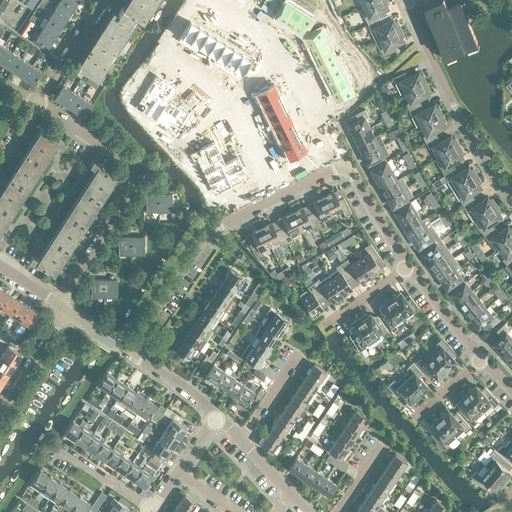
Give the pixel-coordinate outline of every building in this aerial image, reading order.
[(37,0),(30,0),(27,6),(32,9),(37,0)] [(63,0),(60,0),(55,8),(68,17),(75,7),(63,0)] [(143,21),(156,0),(126,0),(122,7),(118,13),(113,9),(77,65),(98,78),(132,25),(129,23),(134,15),(143,21)] [(295,0),(286,0),(277,16),(285,22),(298,2),(295,0)] [(364,15),(369,24),(381,18),(378,13),(389,8),(387,4),(389,3),(387,0),(377,0),(366,6),(369,13),(364,15)] [(470,23),(465,1),(448,8),(444,0),(441,0),(430,5),(433,14),(426,16),(439,36),(449,60),(462,52),(461,51),(464,49),(465,51),(479,48),(470,23)] [(298,2),(285,22),(294,27),(307,7),(298,2)] [(307,7),(294,27),(303,33),(316,13),(307,7)] [(55,8),(49,18),(62,27),(68,17),(55,8)] [(49,18),(42,28),(56,37),(62,27),(49,18)] [(369,24),(376,40),(401,28),(398,21),(396,23),(394,19),(383,24),(381,18),(369,24)] [(29,19),(20,33),(27,38),(30,34),(26,32),(32,22),(29,19)] [(191,20),(178,40),(187,46),(199,26),(191,20)] [(327,25),(305,36),(310,45),(327,37),(331,34),(327,25)] [(199,26),(187,46),(195,52),(198,48),(208,32),(199,26)] [(56,37),(42,28),(36,38),(49,47),(56,37)] [(401,28),(376,40),(384,57),(397,51),(394,45),(404,40),(403,36),(405,35),(401,28)] [(11,32),(7,38),(13,41),(17,36),(11,32)] [(208,32),(198,48),(207,53),(217,37),(208,32)] [(217,37),(207,53),(215,58),(225,43),(217,37)] [(327,37),(310,45),(315,54),(332,46),(327,37)] [(225,43),(215,58),(213,62),(221,68),(234,48),(225,43)] [(0,49),(0,62),(4,65),(12,52),(3,45),(0,49)] [(332,46),(315,54),(319,63),(336,55),(332,46)] [(234,48),(221,68),(230,73),(243,54),(234,48)] [(4,65),(14,72),(22,58),(12,52),(4,65)] [(336,55),(319,63),(324,72),(345,62),(340,53),(336,55)] [(243,54),(230,73),(239,79),(243,72),(245,73),(249,66),(248,65),(252,59),(243,54)] [(14,72),(23,78),(32,65),(22,58),(14,72)] [(345,62),(324,72),(328,82),(350,71),(345,62)] [(32,65),(23,78),(34,84),(42,71),(32,65)] [(350,71),(328,82),(333,91),(350,83),(354,80),(350,71)] [(394,77),(402,93),(427,82),(424,75),(421,76),(420,72),(409,77),(406,71),(394,77)] [(139,101),(136,106),(155,119),(176,132),(189,112),(169,99),(176,87),(156,74),(139,101)] [(407,104),(410,110),(422,104),(419,99),(430,93),(428,90),(430,88),(427,82),(402,93),(402,94),(407,92),(411,101),(407,104)] [(350,83),(333,91),(338,100),(355,92),(350,83)] [(54,98),(64,104),(73,91),(63,84),(54,98)] [(260,90),(252,94),(257,104),(262,102),(278,93),(274,84),(268,87),(267,85),(259,89),(260,90)] [(64,104),(74,111),(83,97),(73,91),(64,104)] [(278,93),(262,102),(266,110),(283,102),(278,93)] [(83,97),(74,111),(84,117),(93,104),(83,97)] [(283,102),(266,110),(261,113),(266,122),(271,120),(287,112),(283,102)] [(423,124),(443,114),(439,107),(437,108),(435,104),(425,110),(422,104),(410,110),(413,116),(412,116),(417,126),(423,124)] [(351,130),(353,135),(371,127),(366,117),(369,116),(366,109),(357,113),(360,119),(350,125),(352,130),(351,130)] [(382,113),(385,119),(391,117),(388,111),(382,113)] [(287,112),(271,120),(275,129),(292,121),(287,112)] [(423,136),(427,143),(439,136),(436,131),(446,125),(444,122),(446,121),(443,114),(423,124),(428,134),(423,136)] [(391,117),(385,119),(388,125),(394,123),(391,117)] [(292,121),(275,129),(271,131),(275,140),(297,130),(292,121)] [(357,139),(359,144),(380,134),(375,136),(371,127),(353,135),(356,140),(357,139)] [(67,143),(41,128),(0,192),(0,242),(2,243),(5,238),(0,234),(0,233),(57,144),(63,148),(67,143)] [(394,131),(397,137),(403,135),(400,129),(394,131)] [(297,130),(275,140),(280,149),(301,139),(297,130)] [(361,150),(363,154),(385,144),(380,134),(359,144),(362,149),(361,150)] [(403,135),(397,137),(400,143),(406,141),(403,135)] [(434,146),(440,156),(460,145),(456,138),(454,139),(452,136),(441,142),(439,136),(427,143),(430,149),(434,146)] [(301,139),(280,149),(284,159),(306,149),(301,139)] [(215,140),(193,151),(214,194),(249,177),(238,156),(225,162),(215,140)] [(385,144),(363,154),(365,159),(366,158),(369,164),(377,160),(380,165),(387,161),(385,156),(390,154),(385,144)] [(441,168),(445,174),(456,167),(453,162),(463,156),(461,153),(463,152),(460,145),(440,156),(435,158),(441,168)] [(403,156),(407,162),(412,159),(409,153),(403,156)] [(412,159),(407,162),(410,168),(416,165),(412,159)] [(54,275),(93,214),(117,177),(101,167),(102,165),(94,160),(90,165),(96,169),(44,251),(39,259),(33,256),(29,261),(38,266),(38,265),(54,275)] [(374,175),(376,179),(393,170),(388,160),(380,165),(377,160),(369,164),(370,164),(372,169),(375,174),(374,175)] [(447,181),(454,190),(478,175),(474,169),(472,170),(469,167),(459,173),(456,167),(445,174),(448,180),(447,181)] [(380,183),(383,188),(398,179),(393,170),(376,179),(379,184),(380,183)] [(414,175),(417,181),(423,178),(420,172),(414,175)] [(460,199),(464,205),(475,198),(472,193),(482,187),(480,183),(482,182),(478,175),(454,190),(460,200),(460,199)] [(398,179),(383,188),(385,193),(384,193),(387,198),(404,189),(408,186),(403,177),(398,179)] [(423,178),(417,181),(421,187),(426,183),(423,178)] [(404,189),(387,198),(390,202),(394,207),(409,198),(414,196),(408,186),(404,189)] [(329,194),(324,197),(332,214),(341,209),(345,216),(351,213),(344,197),(338,200),(334,193),(330,195),(329,194)] [(427,196),(430,202),(436,198),(432,193),(427,196)] [(159,212),(159,194),(146,194),(146,212),(159,212)] [(172,194),(159,194),(159,212),(172,212),(172,194)] [(474,221),(497,205),(493,199),(491,200),(488,196),(479,203),(475,198),(464,205),(468,211),(467,212),(474,221)] [(318,210),(312,213),(320,229),(326,226),(323,219),(332,214),(324,197),(318,200),(318,201),(314,203),(318,210)] [(436,198),(430,202),(434,208),(439,204),(436,198)] [(398,217),(401,221),(417,210),(411,201),(396,211),(399,216),(398,217)] [(474,221),(485,235),(496,228),(492,223),(502,216),(500,213),(501,211),(497,205),(474,221)] [(298,209),(292,212),(301,230),(310,225),(314,232),(320,229),(312,213),(307,216),(303,208),(299,210),(298,209)] [(404,225),(408,229),(423,219),(422,219),(417,210),(401,221),(404,225)] [(438,214),(442,220),(447,217),(444,211),(438,214)] [(287,226),(281,228),(289,244),(295,241),(292,234),(301,230),(292,212),(286,215),(287,216),(283,218),(287,226)] [(410,235),(412,239),(433,226),(427,216),(422,219),(423,219),(408,229),(411,234),(410,235)] [(447,217),(442,220),(446,226),(451,222),(447,217)] [(267,225),(261,228),(270,245),(279,241),(283,247),(289,244),(281,228),(275,231),(272,224),(268,226),(267,225)] [(416,243),(419,248),(427,243),(430,248),(442,239),(441,237),(433,226),(412,239),(415,243),(416,243)] [(496,250),(500,247),(511,238),(511,228),(511,229),(509,226),(500,233),(496,228),(485,235),(489,241),(496,250)] [(270,245),(261,228),(255,231),(256,232),(252,234),(255,241),(250,244),(254,254),(260,260),(266,255),(261,250),(270,245)] [(346,228),(341,231),(344,237),(350,233),(346,228)] [(340,230),(325,239),(329,246),(344,237),(341,231),(340,230)] [(455,235),(459,240),(464,236),(460,231),(455,235)] [(353,234),(346,238),(349,244),(356,240),(353,234)] [(464,236),(459,240),(463,245),(468,242),(464,236)] [(132,255),(132,237),(119,237),(119,255),(132,255)] [(145,237),(132,237),(132,255),(145,255),(145,237)] [(346,238),(339,242),(342,248),(349,244),(346,238)] [(503,259),(507,265),(511,260),(511,238),(500,247),(507,256),(503,259)] [(425,258),(428,262),(448,248),(442,239),(430,248),(427,243),(419,248),(420,247),(423,252),(423,253),(426,257),(425,258)] [(369,254),(360,260),(371,275),(376,272),(376,271),(380,268),(375,261),(380,258),(370,243),(364,247),(369,254)] [(334,249),(341,258),(346,255),(339,245),(334,249)] [(432,266),(435,270),(454,257),(448,248),(428,262),(431,266),(432,266)] [(466,254),(469,259),(475,255),(471,250),(466,254)] [(475,255),(469,259),(473,265),(479,261),(475,255)] [(438,276),(441,280),(456,269),(456,268),(461,265),(454,257),(435,270),(439,275),(438,276)] [(347,259),(341,263),(351,278),(356,274),(361,281),(365,279),(371,275),(360,260),(351,266),(347,259)] [(337,269),(328,275),(342,295),(348,291),(347,291),(351,288),(346,281),(351,278),(341,263),(336,267),(337,269)] [(288,266),(282,270),(285,275),(291,272),(292,271),(291,269),(289,266),(288,266)] [(445,283),(448,288),(455,283),(459,287),(466,282),(466,281),(465,282),(462,278),(463,278),(456,269),(441,280),(444,284),(445,283)] [(230,270),(223,280),(235,288),(242,278),(230,270)] [(282,270),(276,273),(280,279),(285,275),(282,270)] [(481,275),(485,280),(490,276),(486,271),(481,275)] [(319,279),(313,283),(323,298),(328,294),(333,301),(336,298),(337,299),(342,295),(328,275),(320,281),(319,279)] [(490,276),(485,280),(490,285),(494,281),(490,276)] [(91,298),(104,298),(104,279),(92,279),(91,298)] [(104,279),(104,298),(117,298),(117,279),(104,279)] [(223,280),(217,290),(229,298),(229,297),(235,288),(223,280)] [(455,298),(458,302),(473,290),(466,282),(459,287),(455,283),(448,288),(449,288),(452,292),(452,293),(456,297),(455,298)] [(323,298),(313,283),(307,287),(312,293),(309,295),(307,292),(305,291),(301,295),(301,296),(303,299),(308,307),(307,308),(312,316),(319,311),(323,308),(318,301),(323,298)] [(0,306),(1,307),(10,294),(0,287),(0,306)] [(495,292),(499,297),(504,293),(500,288),(495,292)] [(217,290),(210,300),(225,310),(226,308),(227,308),(232,301),(231,300),(232,299),(229,297),(229,298),(217,290)] [(462,305),(466,310),(480,298),(473,290),(458,302),(461,306),(462,305)] [(253,291),(249,297),(253,300),(257,293),(253,291)] [(391,299),(390,300),(405,320),(420,310),(408,295),(404,298),(400,293),(397,295),(394,294),(391,296),(391,299)] [(504,293),(499,297),(503,302),(508,298),(504,293)] [(1,307),(11,314),(20,301),(10,294),(1,307)] [(253,300),(249,297),(245,303),(249,306),(253,300)] [(468,315),(472,319),(487,307),(480,298),(466,310),(469,314),(468,315)] [(206,306),(203,310),(215,318),(216,318),(218,319),(219,318),(220,318),(225,311),(225,310),(210,300),(207,299),(204,304),(206,306)] [(405,320),(390,300),(387,299),(384,301),(384,304),(381,307),(384,311),(379,315),(390,330),(405,320)] [(11,314),(21,320),(30,307),(20,301),(11,314)] [(30,307),(21,320),(31,326),(39,313),(30,307)] [(487,307),(472,319),(475,323),(476,322),(480,327),(489,319),(493,324),(500,318),(496,313),(493,315),(487,307)] [(251,308),(247,314),(251,317),(255,311),(251,308)] [(267,317),(262,324),(266,327),(279,335),(289,320),(270,308),(265,314),(267,317)] [(199,316),(197,320),(209,328),(215,318),(203,310),(200,309),(197,314),(199,316)] [(239,311),(235,317),(239,320),(243,314),(239,311)] [(366,313),(358,318),(376,344),(382,340),(383,335),(388,331),(378,316),(373,319),(370,314),(368,315),(366,313)] [(251,317),(247,314),(243,321),(247,323),(251,317)] [(239,320),(235,317),(231,323),(235,326),(239,320)] [(376,344),(358,318),(351,324),(352,326),(350,328),(354,333),(349,336),(360,351),(366,347),(370,348),(376,344)] [(197,320),(190,329),(202,338),(202,337),(209,328),(197,320)] [(259,329),(255,334),(260,337),(272,345),(274,342),(279,335),(266,327),(262,324),(261,323),(258,328),(259,329)] [(497,348),(501,352),(511,341),(511,335),(508,331),(510,329),(505,324),(498,330),(503,335),(494,343),(498,348),(497,348)] [(238,328),(233,334),(238,337),(242,330),(238,328)] [(190,329),(183,339),(195,348),(199,350),(206,340),(202,337),(202,338),(190,329)] [(226,330),(222,337),(226,339),(231,333),(226,330)] [(238,337),(233,334),(229,340),(233,343),(238,337)] [(249,344),(248,344),(265,355),(268,357),(272,351),(270,349),(272,345),(260,337),(255,334),(249,344)] [(226,339),(222,337),(218,343),(222,346),(226,339)] [(436,347),(430,352),(446,369),(448,367),(449,367),(452,367),(454,365),(454,362),(455,362),(451,357),(455,353),(441,337),(435,342),(435,345),(436,347)] [(195,348),(183,339),(183,340),(180,339),(177,344),(179,346),(176,350),(188,358),(195,348)] [(511,341),(511,342),(501,352),(504,356),(505,355),(509,359),(511,357),(511,356),(511,341)] [(265,355),(248,344),(242,354),(246,357),(246,358),(261,367),(265,361),(263,359),(265,355)] [(9,346),(2,356),(4,357),(3,358),(6,360),(7,359),(15,364),(22,354),(9,346)] [(226,353),(233,358),(235,354),(229,349),(226,353)] [(213,350),(209,357),(213,360),(217,353),(213,350)] [(446,369),(430,352),(424,357),(423,356),(420,355),(414,360),(429,377),(433,373),(437,378),(438,377),(440,377),(443,375),(443,372),(444,372),(443,372),(446,369)] [(235,354),(233,358),(239,362),(242,358),(235,354)] [(213,360),(209,357),(207,355),(200,365),(206,370),(213,360)] [(2,356),(0,359),(0,368),(9,374),(15,364),(7,359),(6,360),(3,358),(4,357),(2,356)] [(408,372),(403,377),(419,394),(422,392),(423,393),(428,389),(427,387),(427,386),(419,377),(423,373),(413,362),(407,368),(407,371),(408,372)] [(206,376),(216,382),(224,370),(214,363),(206,376)] [(245,368),(252,372),(255,367),(249,363),(245,368)] [(315,364),(308,374),(320,382),(326,372),(315,364)] [(255,367),(252,372),(262,379),(266,374),(255,367)] [(0,368),(0,382),(3,384),(9,374),(0,368)] [(97,384),(107,391),(117,377),(107,370),(97,384)] [(216,382),(226,389),(234,377),(236,374),(232,371),(230,374),(224,370),(216,382)] [(308,374),(301,384),(313,392),(320,382),(308,374)] [(107,391),(117,398),(127,384),(117,377),(107,391)] [(226,389),(235,396),(244,384),(234,377),(226,389)] [(419,394),(403,377),(397,382),(396,380),(393,380),(387,386),(397,397),(401,393),(410,403),(411,402),(412,403),(417,399),(416,397),(419,394)] [(332,383),(329,388),(334,392),(338,386),(332,383)] [(125,408),(127,405),(137,390),(127,384),(117,398),(115,401),(125,408)] [(244,384),(235,396),(246,403),(257,387),(252,384),(249,388),(244,384)] [(301,384),(294,394),(306,402),(313,392),(301,384)] [(468,393),(467,394),(484,412),(492,405),(494,407),(500,402),(485,386),(481,390),(476,386),(473,388),(470,387),(467,390),(468,393)] [(334,392),(329,388),(325,393),(331,397),(334,392)] [(127,405),(125,408),(135,415),(137,412),(147,397),(137,390),(127,405)] [(484,412),(467,394),(464,393),(461,395),(462,399),(459,401),(463,406),(458,410),(473,426),(478,421),(476,419),(484,412)] [(294,394),(287,404),(299,412),(306,402),(294,394)] [(96,407),(100,402),(100,401),(91,395),(88,401),(96,407)] [(147,397),(137,412),(147,418),(157,404),(147,397)] [(333,402),(329,407),(335,410),(338,405),(333,402)] [(319,403),(316,408),(321,412),(324,407),(319,403)] [(161,404),(154,415),(159,418),(166,408),(161,404)] [(287,404),(281,414),(292,422),(299,412),(287,404)] [(335,410),(329,407),(326,412),(331,415),(335,410)] [(321,412),(316,408),(312,413),(317,417),(321,412)] [(356,410),(349,420),(361,428),(368,418),(356,410)] [(441,418),(440,418),(457,437),(464,430),(466,432),(471,427),(457,411),(453,415),(449,410),(446,413),(442,412),(440,414),(441,418)] [(172,418),(166,428),(180,438),(187,428),(180,423),(183,418),(172,411),(169,416),(172,418)] [(281,414),(274,424),(286,432),(292,422),(281,414)] [(457,437),(440,418),(439,419),(436,418),(433,420),(434,423),(431,426),(435,430),(431,434),(437,442),(436,443),(442,450),(443,449),(445,451),(451,446),(449,444),(457,437)] [(64,433),(75,440),(83,427),(73,420),(64,433)] [(349,420),(343,430),(354,438),(361,428),(349,420)] [(319,421),(316,427),(321,430),(325,425),(319,421)] [(126,427),(136,434),(140,429),(130,422),(126,427)] [(115,423),(111,429),(121,435),(124,430),(115,423)] [(306,423),(302,428),(307,432),(311,426),(306,423)] [(274,424),(267,434),(279,442),(286,432),(274,424)] [(75,440),(85,446),(93,434),(93,433),(83,427),(75,440)] [(321,430),(316,427),(312,432),(318,435),(321,430)] [(166,428),(159,438),(173,448),(180,438),(166,428)] [(295,431),(292,436),(295,438),(301,442),(307,432),(302,428),(299,433),(295,431)] [(343,430),(336,440),(348,448),(354,438),(343,430)] [(85,446),(94,453),(103,440),(105,438),(94,431),(93,433),(93,434),(85,446)] [(279,442),(267,434),(260,444),(272,452),(279,442)] [(149,446),(145,451),(156,458),(159,460),(162,455),(167,458),(173,448),(159,438),(152,448),(149,446)] [(511,439),(506,445),(502,445),(498,450),(511,462),(511,439)] [(94,453),(104,460),(113,447),(103,440),(94,453)] [(348,448),(336,440),(329,450),(341,458),(348,448)] [(293,443),(289,448),(294,451),(297,446),(293,443)] [(309,448),(314,451),(318,446),(313,443),(309,448)] [(104,460),(114,467),(123,454),(124,451),(114,445),(113,447),(104,460)] [(318,446),(314,451),(319,455),(323,450),(318,446)] [(294,451),(289,448),(286,453),(291,456),(294,451)] [(485,464),(506,483),(510,478),(508,476),(511,472),(507,468),(511,464),(494,449),(490,454),(492,456),(485,464)] [(139,465),(140,465),(143,467),(146,462),(147,463),(151,466),(156,469),(158,467),(161,462),(159,460),(156,458),(145,451),(143,455),(145,456),(139,465)] [(114,467),(124,473),(133,460),(123,454),(114,467)] [(326,459),(334,465),(338,460),(329,454),(326,459)] [(395,454),(389,464),(400,472),(407,462),(395,454)] [(288,468),(298,475),(306,463),(296,456),(288,468)] [(124,473),(134,480),(143,467),(133,460),(124,473)] [(338,460),(334,465),(344,472),(348,467),(338,460)] [(143,467),(134,480),(144,487),(153,474),(156,469),(151,466),(146,462),(143,467)] [(298,475),(308,482),(316,470),(306,463),(298,475)] [(389,464),(382,474),(393,482),(400,472),(389,464)] [(506,483),(485,464),(478,472),(476,471),(471,476),(473,478),(472,479),(476,482),(477,481),(488,490),(492,485),(497,489),(500,485),(502,487),(506,483)] [(30,483),(40,490),(50,475),(40,468),(30,483)] [(308,482),(318,488),(326,477),(316,470),(308,482)] [(414,473),(411,479),(416,482),(419,477),(414,473)] [(382,474),(375,484),(387,492),(393,482),(382,474)] [(40,490),(50,496),(60,482),(50,475),(40,490)] [(326,477),(318,488),(328,495),(336,484),(326,477)] [(416,482),(411,479),(407,484),(413,487),(416,482)] [(56,509),(60,503),(70,489),(60,482),(50,496),(56,500),(52,507),(56,509)] [(375,484),(368,494),(380,502),(387,492),(375,484)] [(60,503),(70,510),(80,495),(70,489),(60,503)] [(102,491),(95,501),(100,505),(100,504),(107,495),(102,491)] [(413,491),(410,496),(415,500),(418,495),(413,491)] [(401,493),(397,499),(402,502),(406,497),(401,493)] [(185,494),(178,505),(189,511),(190,511),(197,502),(185,494)] [(368,494),(361,504),(373,511),(380,502),(368,494)] [(80,495),(70,510),(73,511),(83,511),(90,502),(80,495)] [(415,500),(410,496),(406,501),(411,505),(415,500)] [(124,504),(113,497),(110,502),(113,505),(108,511),(127,511),(130,509),(124,504)] [(402,502),(397,499),(394,504),(399,507),(402,502)] [(436,499),(429,510),(432,511),(444,511),(448,507),(436,499)]
